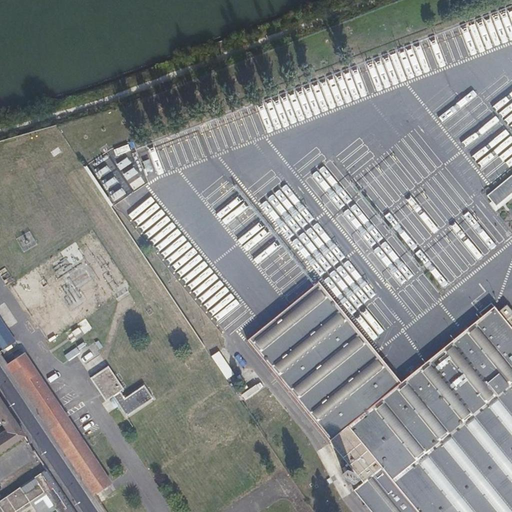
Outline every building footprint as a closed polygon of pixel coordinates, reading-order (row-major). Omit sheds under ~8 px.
[(91,166),(114,204),(136,190),(139,194),(150,188),(146,182),(145,183),(128,154),(134,151),(128,141),(108,153),(120,172),(119,172),(109,155),(91,166)] [(145,171),(152,169),(149,159),(142,161),(145,171)] [(511,211),(511,212),(511,213),(511,172),(508,176),(507,176),(484,194),(489,200),(487,202),(493,210),(511,194),(511,211)] [(17,238),(22,250),(35,245),(29,232),(17,238)] [(402,379),(319,279),(248,338),(330,438),(329,439),(363,480),(360,482),(359,481),(356,484),(357,485),(354,488),(373,511),(511,511),(511,310),(506,303),(500,308),(493,299),(481,309),(484,313),(402,379)] [(14,339),(0,318),(0,345),(2,348),(14,339)] [(77,327),(71,331),(74,336),(80,332),(77,327)] [(6,364),(93,493),(110,481),(24,352),(6,364)] [(122,387),(107,364),(90,376),(105,399),(112,394),(125,414),(152,397),(143,383),(123,396),(119,390),(122,387)] [(258,385),(246,392),(250,397),(262,390),(258,385)] [(104,402),(108,412),(117,407),(113,398),(104,402)] [(0,451),(24,435),(0,399),(0,424),(2,423),(6,430),(0,433),(0,451)] [(20,488),(20,486),(0,500),(0,507),(3,511),(14,511),(30,502),(37,511),(48,511),(54,508),(56,511),(75,511),(47,469),(20,488)]
